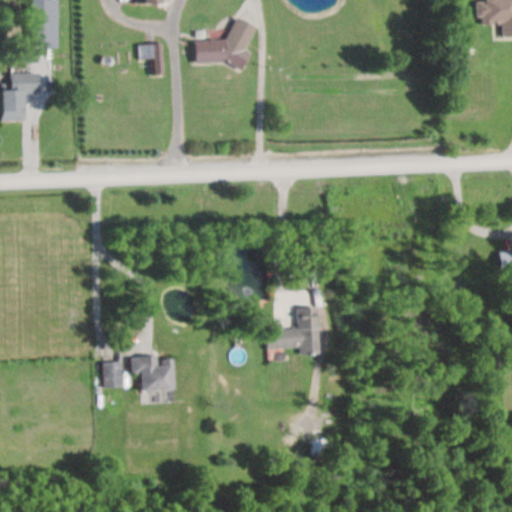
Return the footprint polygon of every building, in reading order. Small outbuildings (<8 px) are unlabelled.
[(511,0),(471,0),(471,25),(495,25),(495,36),(511,36),(511,0)] [(188,66),(240,66),(240,43),(188,43),(188,66)] [(0,98),(0,121),(24,121),(24,93),(37,93),(37,73),(9,73),(9,98),(0,98)] [(297,348),(298,355),(316,355),(315,307),(294,307),(295,327),(263,328),(264,349),(297,348)] [(128,357),(128,374),(138,374),(139,391),(172,390),(171,355),(128,357)] [(100,387),(120,387),(120,362),(100,362),(100,387)] [(308,457),(324,457),(324,440),(308,440),(308,457)]
